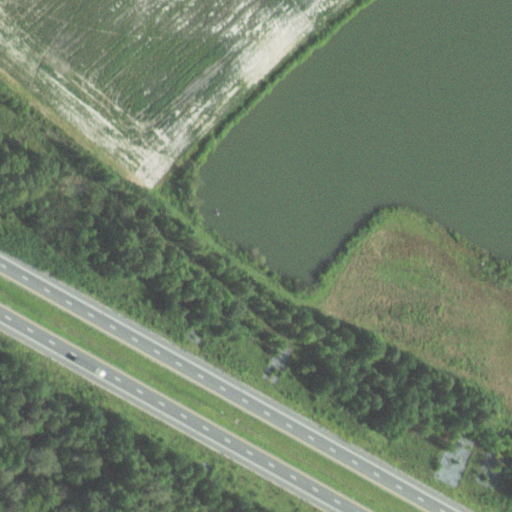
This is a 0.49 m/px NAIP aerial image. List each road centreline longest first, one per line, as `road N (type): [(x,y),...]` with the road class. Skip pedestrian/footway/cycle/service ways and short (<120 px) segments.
road 1 (motorway): [(438,511),(0,264)]
road 2 (motorway): [(0,314),(349,511)]
